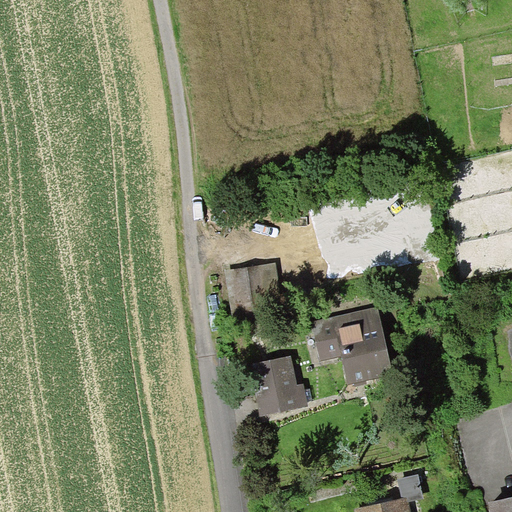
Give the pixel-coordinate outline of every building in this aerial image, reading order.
[(245,328),(263,325),(255,271),(237,274),(245,328)] [(347,383),(388,374),(375,319),(313,334),(319,360),(341,355),(347,383)] [(284,363),(257,369),(261,400),(255,401),(258,416),(304,406),(301,391),(290,393),(284,363)] [(511,511),(511,500),(488,506),(489,511),(511,511)] [(403,511),(401,503),(358,511),(403,511)]
